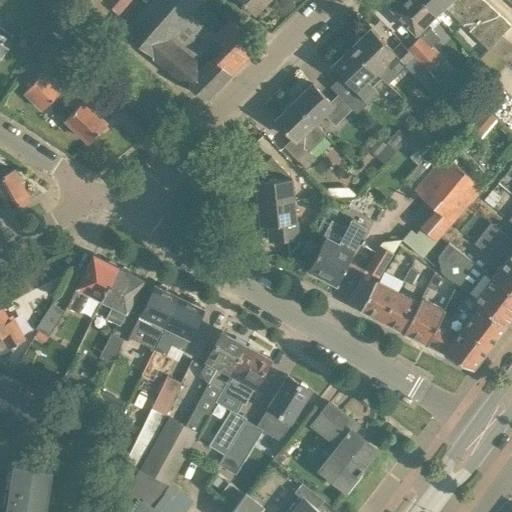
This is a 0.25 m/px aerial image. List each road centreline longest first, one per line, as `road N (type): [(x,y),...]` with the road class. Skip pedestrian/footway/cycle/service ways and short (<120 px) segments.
road 1 (residential): [(479,419),(119,206)]
road 2 (residential): [(119,206),(339,0)]
road 3 (residential): [(104,197),(0,131)]
